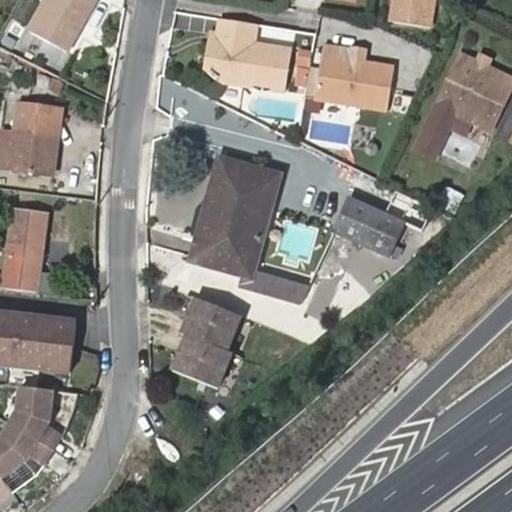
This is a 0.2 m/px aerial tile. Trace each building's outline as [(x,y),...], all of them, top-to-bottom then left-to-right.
[(48,0),(29,33),(66,56),(98,2),(94,0),(48,0)] [(398,0),(395,26),(433,32),(437,0),(398,0)] [(258,30),(223,24),(221,33),(218,51),(211,54),(208,73),(225,89),(254,93),(255,89),(276,93),(275,97),(288,99),(294,57),(255,51),(258,30)] [(218,51),(221,33),(214,32),(211,54),(218,51)] [(318,106),(352,111),(389,117),(396,73),(341,64),(343,54),(326,51),(318,106)] [(511,78),(491,69),(481,64),(463,56),(444,95),(499,121),(511,95),(511,78)] [(485,56),(481,64),(491,69),(495,61),(485,56)] [(438,158),(458,113),(495,131),(499,121),(444,95),(419,150),(438,158)] [(45,152),(47,134),(42,134),(46,103),(19,100),(12,157),(4,156),(3,171),(54,177),(56,154),(45,152)] [(350,120),(352,111),(318,106),(317,115),(350,120)] [(58,137),(47,134),(45,152),(56,154),(58,137)] [(207,241),(230,162),(220,160),(198,238),(207,241)] [(281,176),(230,162),(207,241),(198,238),(191,262),(251,278),(281,176)] [(433,208),(398,190),(392,201),(428,219),(433,208)] [(406,224),(351,198),(334,233),(391,258),(406,224)] [(13,211),(5,274),(41,279),(48,216),(13,211)] [(242,313),(197,295),(183,331),(188,333),(174,368),(219,386),(233,351),(228,349),(242,313)] [(76,328),(0,316),(0,367),(69,377),(76,328)] [(0,431),(0,472),(23,456),(32,463),(53,437),(43,429),(47,424),(51,395),(19,390),(15,415),(0,431)] [(71,397),(51,395),(47,424),(43,429),(53,437),(58,441),(68,418),(71,397)] [(23,456),(0,472),(0,486),(5,493),(38,468),(32,463),(23,456)]
